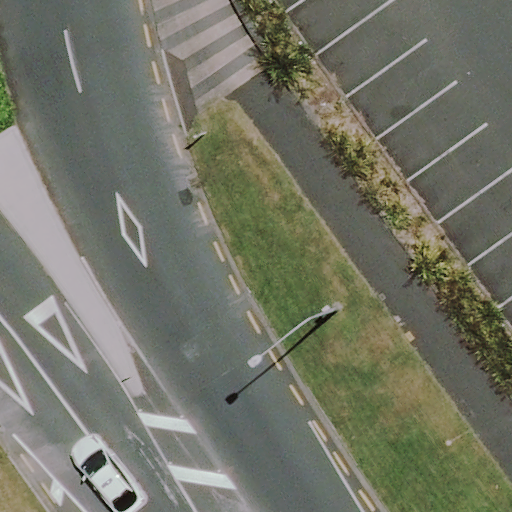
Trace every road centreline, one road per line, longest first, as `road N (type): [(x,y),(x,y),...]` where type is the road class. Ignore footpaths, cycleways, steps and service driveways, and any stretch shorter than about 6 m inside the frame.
road 1 (tertiary): [(62,0),(102,173),(168,287),(177,436)]
road 2 (tertiary): [(177,436),(40,361),(0,311)]
